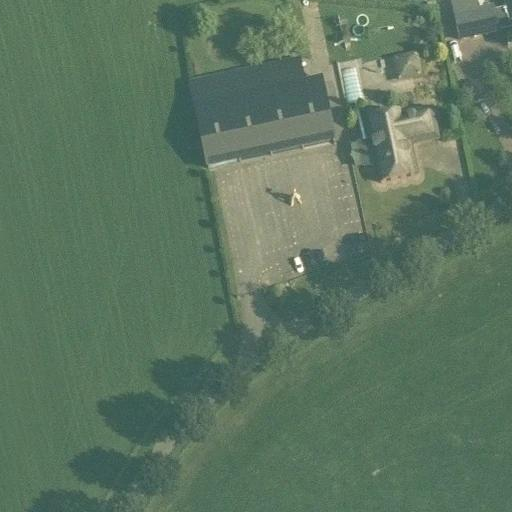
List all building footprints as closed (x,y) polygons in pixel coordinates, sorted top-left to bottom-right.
[(511,0),(504,0),(508,15),(499,17),(502,33),(511,31),(511,37),(511,0)] [(461,44),(498,36),(492,8),(455,16),(461,44)] [(417,54),(392,59),(397,84),(422,79),(417,54)] [(304,82),(193,104),(206,172),(336,145),(321,80),(304,82)] [(430,111),(402,117),(401,115),(367,124),(380,185),(416,177),(408,141),(435,135),(430,111)]
